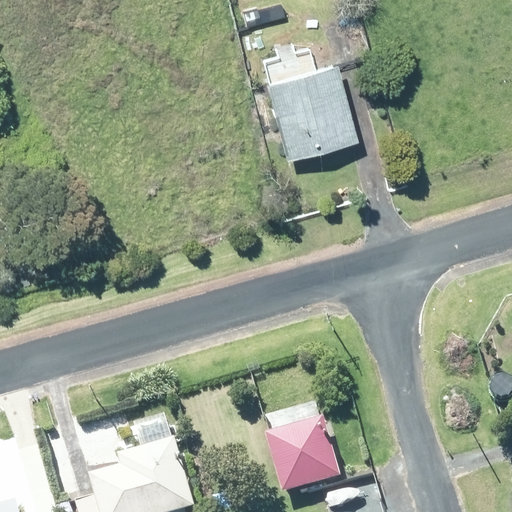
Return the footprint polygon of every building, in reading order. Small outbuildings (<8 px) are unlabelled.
[(245,24),(283,15),(280,3),(258,9),(257,6),(241,10),(245,24)] [(289,164),(358,146),(337,68),(268,86),(289,164)] [(0,218),(0,238),(9,235),(0,218)] [(341,477),(337,463),(323,419),(302,425),(288,429),(266,436),(283,494),(287,493),(291,505),(310,499),(307,488),(341,477)] [(180,511),(194,508),(174,441),(144,450),(120,457),(123,468),(90,477),(95,496),(80,500),(75,501),(78,511),(180,511)] [(384,511),(379,494),(348,503),(348,511),(384,511)]
